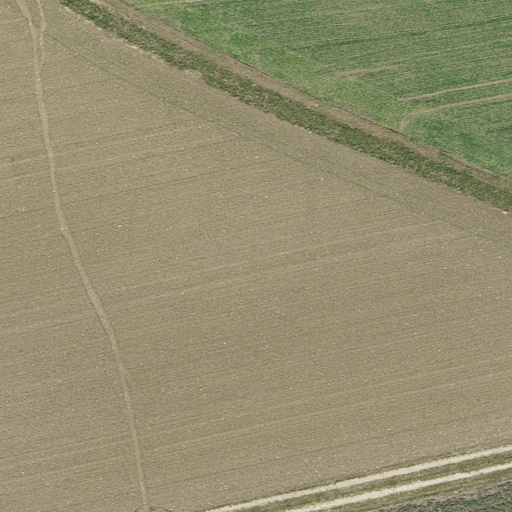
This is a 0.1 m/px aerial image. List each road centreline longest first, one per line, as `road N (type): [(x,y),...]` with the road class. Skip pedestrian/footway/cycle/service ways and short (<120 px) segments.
road 1 (track): [(92,0),(511,180)]
road 2 (track): [(202,511),(511,429)]
